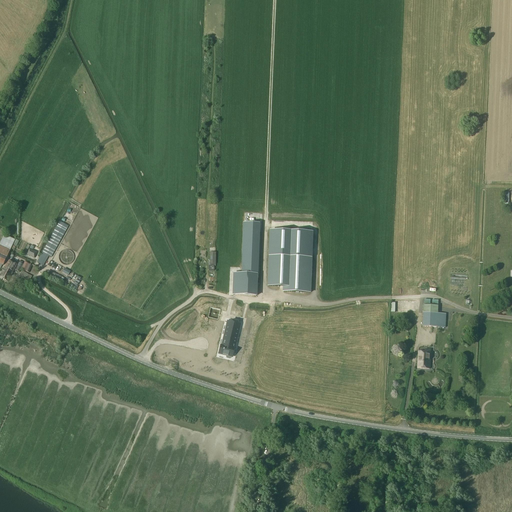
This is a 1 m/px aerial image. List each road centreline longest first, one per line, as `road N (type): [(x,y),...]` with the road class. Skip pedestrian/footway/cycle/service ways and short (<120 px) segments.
road 1 (tertiary): [(275,407),(165,370),(0,293)]
road 2 (tertiary): [(275,407),(511,439)]
road 3 (track): [(265,226),(274,0)]
